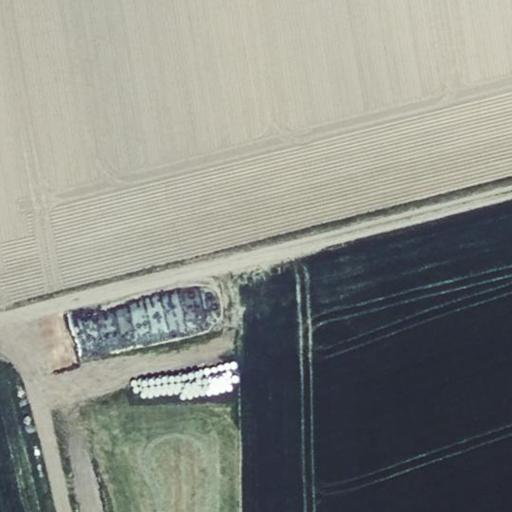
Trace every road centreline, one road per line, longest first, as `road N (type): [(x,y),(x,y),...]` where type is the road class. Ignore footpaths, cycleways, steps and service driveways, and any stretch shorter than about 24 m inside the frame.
road 1 (track): [(0,320),(511,194)]
road 2 (track): [(65,511),(35,385),(5,319)]
